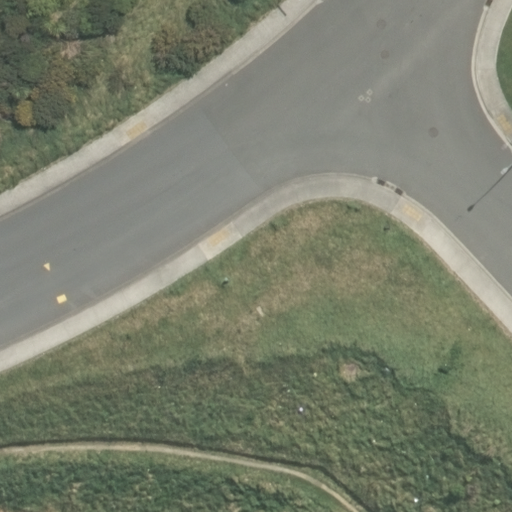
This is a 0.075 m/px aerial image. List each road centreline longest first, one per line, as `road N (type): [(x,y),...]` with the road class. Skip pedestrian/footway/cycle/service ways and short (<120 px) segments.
road 1 (residential): [(0,303),(279,146),(361,45)]
road 2 (residential): [(361,45),(511,214)]
